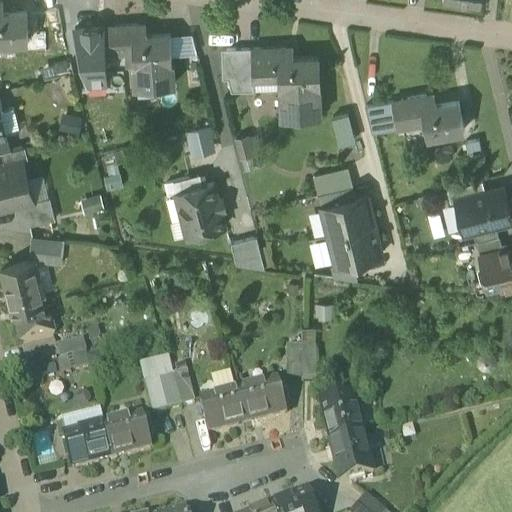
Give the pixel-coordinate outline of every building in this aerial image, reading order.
[(67,44),(58,9),(46,12),(55,47),(67,44)] [(0,43),(16,42),(28,42),(27,13),(4,14),(0,13),(0,43)] [(134,53),(135,66),(171,64),(170,56),(169,35),(139,36),(138,24),(104,26),(106,55),(125,54),(134,53)] [(106,55),(104,26),(75,28),(89,83),(108,82),(106,55)] [(193,33),(169,35),(170,56),(198,54),(193,33)] [(0,43),(0,55),(16,55),(16,42),(0,43)] [(281,88),(282,118),(284,118),(284,112),(319,110),(319,116),(321,116),(318,56),(294,57),(287,58),(287,46),(252,47),(253,76),(253,89),(281,88)] [(223,49),(224,77),(229,77),(253,76),(252,47),(222,48),(222,49),(223,49)] [(126,67),(135,66),(134,53),(125,54),(126,67)] [(172,85),(171,64),(135,66),(136,81),(158,80),(158,86),(172,85)] [(253,89),(253,76),(229,77),(231,89),(253,89)] [(424,123),(427,135),(463,129),(458,101),(427,106),(425,94),(402,98),(407,126),(424,123)] [(402,98),(392,100),(397,128),(407,126),(402,98)] [(373,132),(397,128),(392,100),(366,105),(373,132)] [(14,104),(2,107),(0,107),(0,112),(5,134),(6,134),(20,131),(14,104)] [(349,112),(332,117),(339,145),(356,140),(349,112)] [(83,117),(62,113),(59,129),(79,133),(83,117)] [(216,151),(209,125),(186,131),(192,157),(216,151)] [(0,153),(2,153),(11,151),(6,134),(5,134),(6,137),(0,138),(0,153)] [(249,134),(232,138),(237,158),(254,154),(249,134)] [(463,141),(467,161),(481,159),(477,138),(463,141)] [(142,158),(138,145),(114,151),(118,164),(142,158)] [(25,147),(11,151),(2,153),(5,164),(23,160),(24,161),(25,161),(28,160),(25,147)] [(118,164),(114,151),(103,154),(109,176),(120,174),(118,164)] [(0,165),(0,210),(15,207),(34,202),(34,201),(28,178),(24,161),(23,160),(5,164),(0,165)] [(313,176),(318,195),(353,186),(348,167),(313,176)] [(172,179),(176,193),(202,186),(198,172),(172,179)] [(44,174),(28,178),(34,201),(50,197),(44,174)] [(123,187),(120,174),(109,176),(104,177),(107,191),(123,187)] [(448,189),(451,201),(457,200),(457,199),(485,192),(483,180),(448,189)] [(193,237),(199,240),(205,239),(209,233),(208,231),(225,226),(221,210),(218,200),(214,183),(202,186),(176,193),(183,220),(189,219),(192,232),(186,234),(187,236),(193,235),(193,237)] [(355,198),(353,186),(318,195),(320,207),(355,198)] [(457,200),(465,232),(473,230),(496,224),(511,220),(503,187),(485,192),(457,199),(457,200)] [(100,195),(80,200),(84,214),(104,209),(100,195)] [(335,264),(335,265),(353,260),(382,253),(367,195),(355,198),(320,207),(335,264)] [(15,207),(20,228),(55,219),(50,197),(34,201),(34,202),(15,207)] [(183,220),(186,234),(192,232),(189,219),(183,220)] [(473,230),(476,241),(482,240),(499,235),(496,224),(473,230)] [(482,240),(485,252),(506,247),(503,234),(499,235),(482,240)] [(30,250),(62,254),(63,240),(32,236),(30,250)] [(237,264),(264,268),(265,267),(257,237),(231,243),(237,264)] [(501,283),(503,288),(511,285),(511,245),(506,247),(485,252),(481,253),(489,286),(501,283)] [(62,254),(30,250),(29,259),(33,260),(61,263),(62,254)] [(2,268),(12,307),(43,300),(33,260),(2,268)] [(334,276),(357,280),(353,260),(335,265),(335,264),(331,265),(334,276)] [(53,339),(43,300),(12,307),(21,347),(53,339)] [(57,348),(60,361),(85,355),(82,342),(57,348)] [(288,382),(302,382),(302,350),(288,350),(288,382)] [(316,350),(302,350),(302,382),(316,382),(316,350)] [(187,375),(174,378),(181,409),(195,406),(187,375)] [(168,412),(181,409),(174,378),(160,381),(168,412)] [(152,416),(168,412),(160,381),(144,385),(152,416)] [(279,385),(240,394),(247,426),(287,416),(279,385)] [(208,436),(247,426),(240,394),(200,404),(208,436)] [(321,407),(331,447),(363,439),(353,400),(321,407)] [(143,418),(104,428),(112,460),(151,450),(143,418)] [(73,470),(112,460),(104,428),(65,438),(73,470)] [(373,478),(363,439),(331,447),(341,486),(373,478)] [(315,511),(308,495),(271,510),(271,511),(315,511)] [(380,511),(366,499),(358,509),(361,511),(380,511)]
